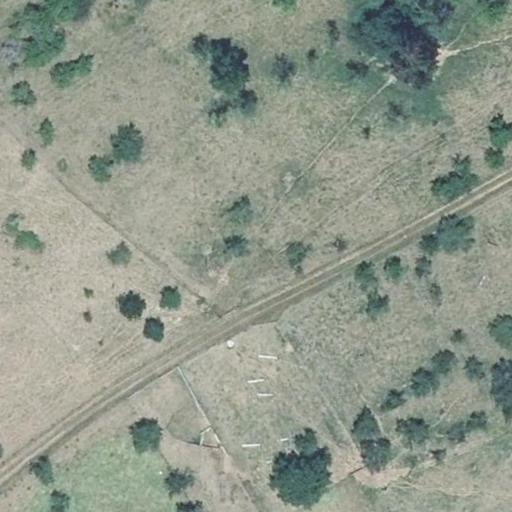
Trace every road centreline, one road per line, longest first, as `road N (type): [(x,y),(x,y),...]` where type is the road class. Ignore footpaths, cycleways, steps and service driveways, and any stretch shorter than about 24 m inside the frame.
road 1 (track): [(511,180),(164,369),(63,403),(0,455)]
road 2 (track): [(0,109),(122,229),(281,356),(380,511)]
